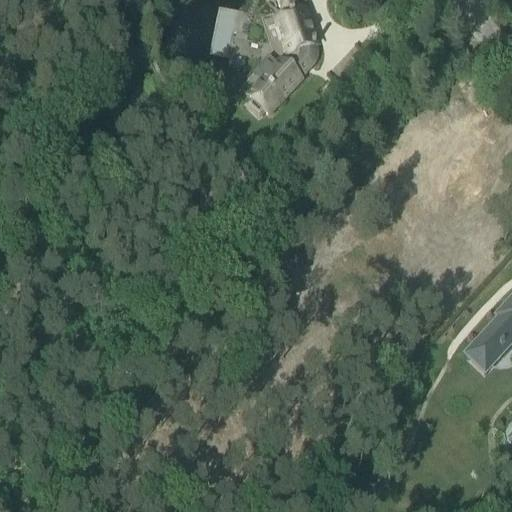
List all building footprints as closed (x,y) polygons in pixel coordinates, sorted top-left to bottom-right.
[(252,103),(247,110),(259,121),(265,114),(268,117),(310,68),(311,67),(312,65),(313,63),(314,61),(314,58),(315,56),(315,54),(314,52),(314,49),(315,49),(300,6),(303,5),(301,0),(274,0),(279,13),(285,11),(288,20),(277,24),(289,58),(290,58),(291,61),(284,68),(281,65),(250,101),(252,103)] [(469,211),(493,185),(442,138),(418,165),(469,211)] [(124,237),(111,247),(121,259),(134,248),(124,237)] [(409,301),(426,317),(439,303),(422,287),(409,301)] [(477,350),(473,354),(491,371),(493,369),(495,367),(501,360),(502,361),(511,350),(511,349),(511,348),(511,436),(507,442),(511,446),(511,306),(496,324),(499,326),(494,332),(493,331),(482,343),(483,344),(477,350)]
